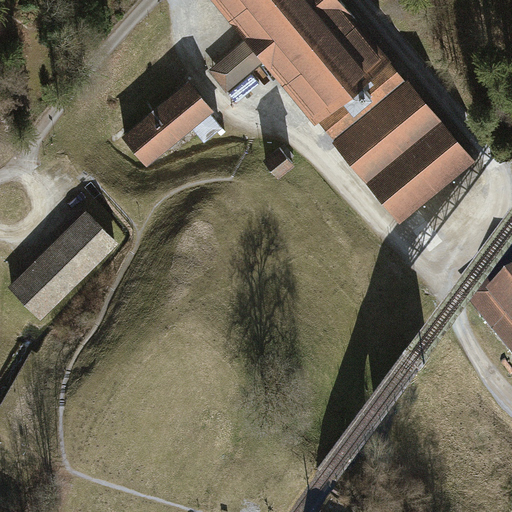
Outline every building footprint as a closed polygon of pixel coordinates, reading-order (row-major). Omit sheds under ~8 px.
[(226,92),(267,59),(399,218),(471,158),(339,0),(220,0),(253,39),(211,74),(226,92)] [(190,85),(126,138),(149,166),(213,113),(190,85)] [(292,163),(281,149),(267,160),(278,175),(292,163)] [(85,214),(11,288),(39,315),(113,242),(85,214)] [(511,273),(481,298),(511,335),(511,273)]
